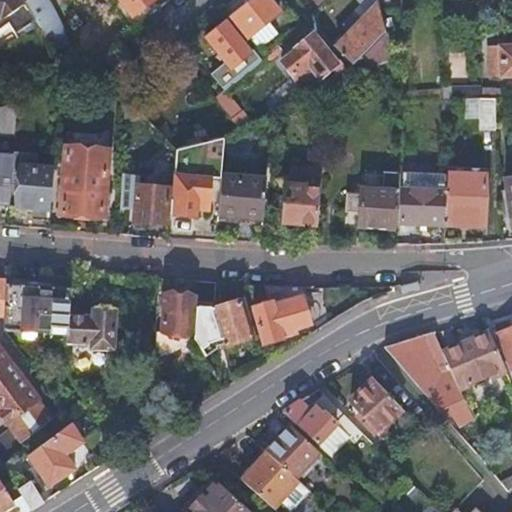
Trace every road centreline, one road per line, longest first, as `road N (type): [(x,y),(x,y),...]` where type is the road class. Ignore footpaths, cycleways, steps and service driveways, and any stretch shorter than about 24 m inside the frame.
road 1 (residential): [(505,285),(499,264),(480,257),(309,264),(0,246)]
road 2 (tertiary): [(505,285),(370,325),(73,511)]
